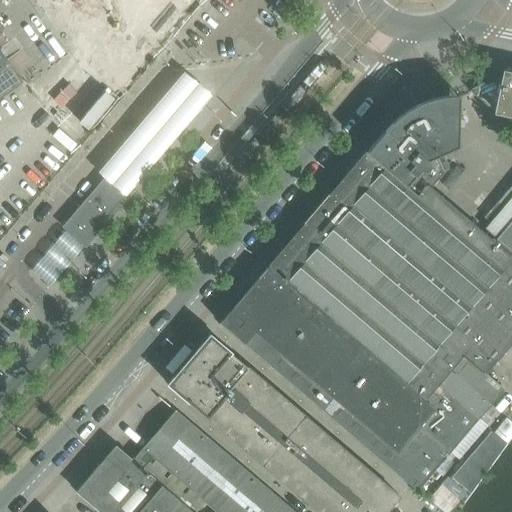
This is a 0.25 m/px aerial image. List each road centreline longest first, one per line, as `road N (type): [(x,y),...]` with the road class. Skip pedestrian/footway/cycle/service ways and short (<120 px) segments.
road 1 (tertiary): [(0,507),(415,29)]
road 2 (tertiary): [(345,0),(0,392)]
